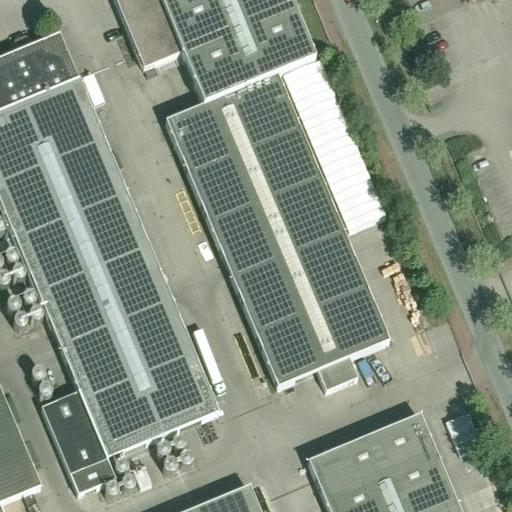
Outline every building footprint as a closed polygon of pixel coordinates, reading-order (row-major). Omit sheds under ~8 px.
[(118,0),(151,79),(190,63),(211,116),(171,132),(281,400),(393,354),(283,88),(319,73),(289,0),(118,0)] [(216,417),(60,48),(0,73),(0,207),(82,401),(42,418),(79,506),(118,490),(107,463),(216,417)] [(0,511),(40,496),(0,402),(0,511)] [(459,511),(423,425),(312,471),(328,511),(459,511)] [(257,511),(251,496),(213,511),(257,511)]
